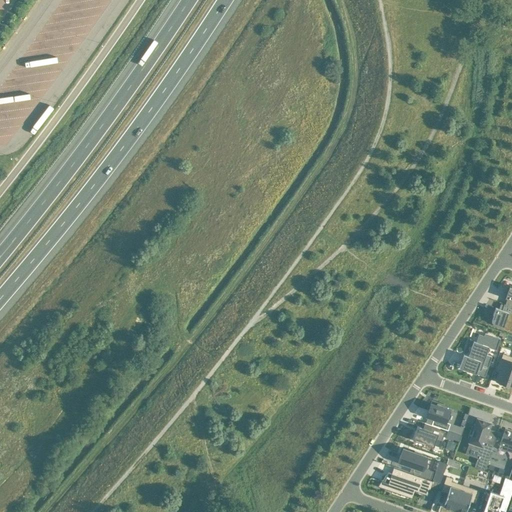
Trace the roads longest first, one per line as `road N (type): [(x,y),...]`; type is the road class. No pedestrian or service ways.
road 1 (motorway): [(0,302),(229,0)]
road 2 (motorway): [(188,0),(0,256)]
road 3 (track): [(39,511),(183,348),(170,337),(174,301),(161,289),(146,290)]
road 4 (residential): [(424,376),(345,493)]
road 5 (residential): [(500,259),(424,376)]
